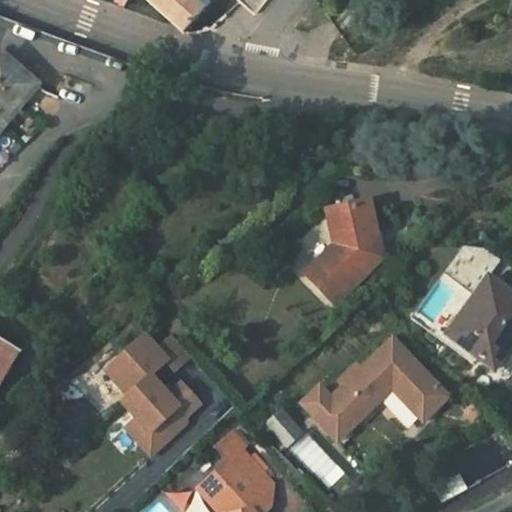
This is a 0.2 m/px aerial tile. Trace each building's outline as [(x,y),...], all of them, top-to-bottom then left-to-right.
[(195,0),(145,0),(183,33),(205,8),(195,0)] [(239,0),(254,14),(265,0),(239,0)] [(0,55),(0,131),(37,87),(0,55)] [(382,259),(369,205),(328,214),(335,247),(306,275),(335,304),(382,259)] [(511,298),(488,281),(448,336),(494,370),(511,344),(511,298)] [(174,318),(163,327),(178,343),(189,334),(174,318)] [(118,430),(146,460),(202,410),(170,375),(186,361),(168,340),(154,352),(137,334),(86,379),(126,423),(118,430)] [(319,387),(300,404),(335,442),(391,391),(421,424),(447,400),(393,341),(360,372),(355,367),(338,383),(343,388),(330,399),(319,387)] [(0,384),(19,355),(0,342),(0,384)] [(275,409),(258,427),(283,451),(300,433),(275,409)] [(215,448),(228,463),(243,450),(244,452),(248,448),(233,432),(215,448)] [(269,511),(272,509),(261,498),(274,485),(244,452),(243,450),(228,463),(219,472),(216,469),(205,480),(216,492),(207,500),(217,511),(269,511)] [(436,504),(463,494),(455,473),(428,483),(436,504)] [(216,492),(205,480),(196,488),(207,500),(216,492)] [(272,509),(274,485),(261,498),(272,509)]
